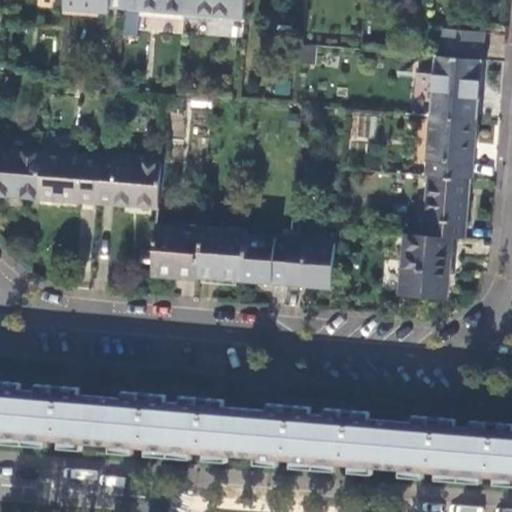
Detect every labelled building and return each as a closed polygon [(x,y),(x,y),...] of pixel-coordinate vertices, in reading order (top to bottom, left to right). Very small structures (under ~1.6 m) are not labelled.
[(111,7),(125,8),(125,0),(65,0),(65,9),(110,13),(111,7)] [(185,13),(185,0),(125,0),(125,8),(141,9),(185,13)] [(244,18),(245,0),(185,0),(185,13),(244,18)] [(141,9),(125,8),(123,33),(139,35),(141,9)] [(439,27),(435,55),(481,59),(483,31),(439,27)] [(481,59),(435,55),(431,115),(476,118),(481,59)] [(427,99),(428,73),(415,72),(414,99),(427,99)] [(476,118),(431,115),(426,175),(471,179),(476,118)] [(0,194),(40,198),(44,153),(0,148),(0,194)] [(99,204),(103,158),(44,153),(40,198),(99,204)] [(159,209),(163,163),(103,158),(99,204),(159,209)] [(466,239),(471,179),(426,175),(421,235),(452,238),(466,239)] [(199,277),(203,230),(158,225),(154,276),(198,280),(199,277)] [(247,235),(248,230),(203,226),(203,230),(199,277),(244,281),(247,235)] [(452,238),(421,235),(408,234),(403,294),(448,297),(452,238)] [(288,285),(292,239),(247,235),(244,281),(288,285)] [(337,244),(292,239),(288,285),(333,288),(337,244)] [(511,478),(511,430),(0,388),(0,435),(494,477),(511,478)]
